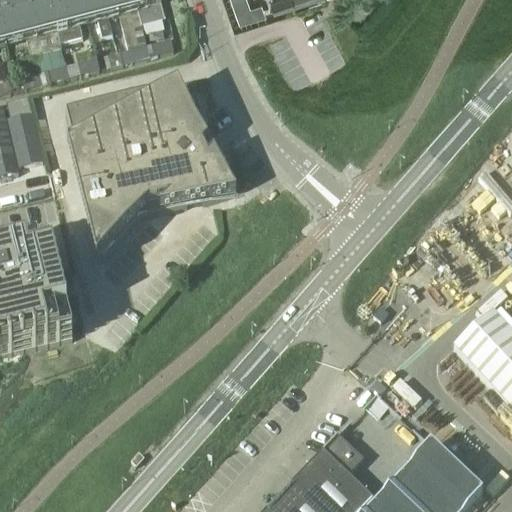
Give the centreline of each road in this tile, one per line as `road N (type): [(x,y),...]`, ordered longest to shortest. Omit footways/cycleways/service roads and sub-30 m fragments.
road 1 (tertiary): [(120,511),(367,234)]
road 2 (residential): [(367,234),(265,134),(237,88),(204,0)]
road 3 (unknown): [(511,258),(439,325),(431,346),(511,442)]
road 4 (tertiary): [(367,234),(511,73)]
